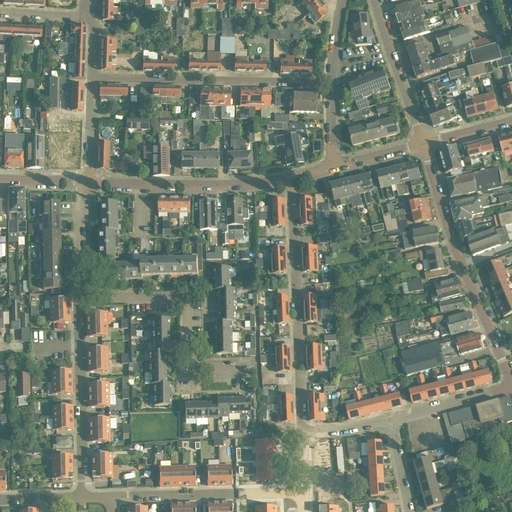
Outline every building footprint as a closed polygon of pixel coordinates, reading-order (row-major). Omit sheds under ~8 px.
[(206,5),(206,0),(190,0),(190,9),(203,9),(203,5),(206,5)] [(221,0),(206,0),(206,5),(216,6),(216,10),(221,10),(221,0)] [(252,5),(251,0),(236,0),(236,9),(241,9),(241,5),(252,5)] [(251,0),(252,5),(254,5),(254,9),(267,9),(267,0),(251,0)] [(309,13),(321,3),(318,0),(311,0),(312,0),(311,0),(306,0),(301,4),(309,13)] [(396,18),(425,8),(423,0),(393,10),(396,18)] [(457,0),(459,8),(491,0),(457,0)] [(321,3),(309,13),(313,18),(310,21),(314,25),(325,16),(323,13),(326,10),(321,3)] [(112,6),(102,5),(102,21),(116,21),(116,8),(112,8),(112,6)] [(141,11),(141,6),(134,6),(134,11),(132,11),(132,20),(140,20),(140,11),(141,11)] [(425,8),(396,18),(399,26),(428,16),(425,8)] [(351,27),(352,38),(354,47),(372,45),(368,14),(351,16),(353,27),(351,27)] [(428,16),(399,26),(401,34),(427,25),(426,21),(429,20),(428,16)] [(12,27),(0,25),(0,41),(2,41),(2,36),(12,36),(12,27)] [(51,25),(45,25),(44,38),(56,38),(56,33),(51,33),(51,25)] [(75,39),(85,39),(85,25),(70,25),(70,31),(66,31),(65,38),(75,39)] [(430,33),(427,25),(401,34),(404,41),(430,33)] [(12,27),(12,36),(22,37),(21,42),(21,47),(20,47),(19,54),(26,54),(26,47),(26,43),(27,27),(12,27)] [(27,27),(26,43),(30,43),(31,43),(31,37),(41,38),(42,28),(27,27)] [(448,33),(436,37),(444,59),(452,56),(452,57),(470,51),(474,50),(472,42),(467,27),(448,33)] [(503,34),(472,42),(474,50),(497,44),(505,42),(503,34)] [(220,38),(220,54),(220,55),(227,55),(228,38),(221,38),(220,38)] [(69,45),(69,52),(84,52),(85,39),(75,39),(75,45),(69,45)] [(101,55),(111,56),(111,53),(115,53),(115,40),(101,40),(101,55)] [(410,59),(426,54),(423,44),(407,49),(410,59)] [(474,50),(470,51),(474,66),(483,64),(483,65),(490,63),(495,61),(496,62),(501,60),(497,44),(474,50)] [(249,73),(250,63),(247,63),(247,58),(240,58),(240,49),(234,49),(234,55),(234,58),(234,72),(249,73)] [(84,52),(69,52),(69,54),(74,55),(74,66),(84,66),(84,52)] [(204,71),(204,54),(189,53),(189,57),(188,71),(204,71)] [(204,54),(204,71),(219,72),(220,55),(220,54),(204,54)] [(426,54),(410,59),(413,69),(430,64),(426,54)] [(111,56),(101,55),(100,71),(114,71),(114,66),(110,66),(111,56)] [(444,59),(430,64),(413,69),(416,79),(435,73),(434,70),(455,64),(452,57),(444,59)] [(501,60),(496,62),(498,68),(511,64),(511,60),(510,57),(501,60)] [(158,72),(158,62),(148,62),(148,58),(143,58),(143,72),(158,72)] [(161,62),(158,62),(158,72),(173,73),(174,58),(161,58),(161,62)] [(250,63),(249,73),(265,73),(265,59),(260,59),(260,63),(250,63)] [(295,75),(295,65),(285,65),(285,61),(280,61),(280,75),(295,75)] [(298,65),(295,65),(295,75),(311,76),(311,62),(298,61),(298,65)] [(490,63),(483,65),(486,75),(493,73),(490,63)] [(483,64),(474,66),(469,68),(472,80),(486,76),(486,75),(483,65),(483,64)] [(84,66),(74,66),(74,74),(68,74),(68,79),(84,80),(84,66)] [(472,80),(469,68),(448,74),(423,83),(425,89),(420,91),(424,103),(441,97),(438,91),(444,89),(446,95),(452,93),(458,91),(457,88),(463,86),(469,84),(472,83),(472,80)] [(358,111),(369,108),(366,99),(390,90),(382,70),(347,83),(355,103),(356,103),(358,111)] [(20,90),(20,77),(5,77),(5,90),(20,90)] [(59,79),(57,79),(46,79),(46,98),(59,98),(59,79)] [(511,106),(511,96),(508,82),(501,84),(502,89),(501,89),(506,108),(511,106)] [(472,83),(469,84),(477,116),(487,113),(483,97),(479,98),(477,90),(476,85),(472,83)] [(463,86),(465,93),(467,102),(463,103),(467,118),(477,116),(469,84),(463,86)] [(67,98),(83,98),(83,85),(67,85),(67,98)] [(113,96),(113,86),(100,85),(99,96),(100,96),(100,101),(113,101),(113,96)] [(126,86),(113,86),(113,96),(118,97),(118,101),(126,102),(126,97),(126,96),(126,86)] [(465,93),(463,86),(457,88),(458,91),(459,95),(465,93)] [(483,97),(487,113),(498,111),(491,86),(485,88),(487,96),(483,97)] [(152,102),(160,102),(160,97),(165,97),(166,97),(166,87),(152,87),(152,102)] [(166,97),(165,97),(165,105),(172,105),(172,102),(179,102),(179,87),(166,87),(166,97)] [(200,89),(199,121),(199,122),(206,122),(208,122),(208,120),(209,114),(211,114),(212,89),(200,89)] [(212,89),(211,114),(213,114),(221,114),(221,89),(212,89)] [(221,89),(221,114),(220,120),(229,120),(229,114),(225,114),(226,107),(229,107),(230,89),(221,89)] [(250,113),(250,90),(240,89),(240,107),(243,107),(243,115),(240,115),(240,120),(249,120),(250,113)] [(250,90),(250,113),(254,113),(254,107),(259,107),(260,90),(250,90)] [(260,90),(259,107),(261,107),(261,115),(260,118),(269,118),(269,113),(269,107),(270,90),(260,90)] [(274,94),(274,103),(318,105),(318,95),(274,94)] [(442,102),(441,97),(424,103),(429,115),(438,112),(447,108),(447,106),(452,104),(450,99),(442,102)] [(59,98),(46,98),(46,109),(59,110),(59,98)] [(83,98),(67,98),(67,111),(82,112),(83,98)] [(460,111),(460,110),(458,101),(452,103),(455,112),(460,111)] [(318,105),(274,103),(274,107),(289,107),(289,113),(318,114),(318,105)] [(389,104),(376,107),(377,112),(378,116),(391,112),(389,104)] [(376,106),(369,108),(358,111),(360,118),(370,115),(370,114),(377,112),(376,107),(376,106)] [(447,108),(438,112),(443,124),(451,121),(457,118),(453,109),(448,111),(447,108)] [(360,118),(358,111),(347,114),(350,121),(360,118)] [(438,112),(429,115),(433,127),(443,124),(438,112)] [(23,130),(35,130),(35,120),(35,114),(24,114),(24,120),(23,120),(23,130)] [(274,115),(274,123),(287,123),(288,123),(288,116),(274,115)] [(81,119),(67,118),(67,147),(80,147),(81,119)] [(126,119),(126,130),(148,130),(148,120),(126,119)] [(380,123),(384,138),(400,134),(396,119),(380,123)] [(150,120),(150,126),(152,128),(159,128),(159,120),(150,120)] [(238,142),(239,142),(238,124),(231,124),(231,121),(222,121),(223,136),(230,136),(230,147),(230,148),(233,148),(234,154),(227,154),(228,169),(240,169),(238,146),(238,142)] [(294,164),(289,136),(287,123),(274,123),(269,123),(269,131),(282,132),(283,137),(275,138),(276,147),(283,146),(286,166),(294,164)] [(307,145),(304,124),(300,124),(300,123),(292,125),(293,135),(289,136),(294,164),(303,163),(300,147),(307,145)] [(380,123),(365,127),(369,142),(384,138),(380,123)] [(369,142),(365,127),(349,131),(353,146),(369,142)] [(13,168),(14,136),(10,135),(10,146),(5,146),(4,168),(13,168)] [(511,151),(511,140),(511,135),(499,138),(503,154),(511,151)] [(14,136),(13,168),(22,169),(23,152),(23,144),(18,144),(18,136),(14,136)] [(199,154),(193,154),(193,169),(206,169),(206,154),(205,144),(205,137),(200,137),(200,144),(199,144),(199,154)] [(35,169),(36,138),(26,138),(26,169),(35,169)] [(36,138),(35,169),(43,169),(43,138),(36,138)] [(491,140),(479,143),(483,159),(490,157),(490,156),(490,153),(494,152),(491,139),(490,139),(491,140)] [(321,140),(312,141),(313,153),(319,152),(321,152),(321,140)] [(244,142),(239,142),(238,142),(238,146),(240,169),(251,168),(250,153),(245,153),(244,142)] [(98,143),(97,156),(108,157),(113,157),(113,144),(109,144),(109,143),(98,143)] [(483,159),(479,143),(467,146),(466,146),(469,157),(469,158),(470,158),(474,157),(475,161),(483,159)] [(443,162),(459,158),(456,146),(439,150),(443,162)] [(161,177),(160,147),(143,148),(143,159),(151,159),(152,177),(161,177)] [(160,147),(161,177),(169,176),(168,147),(160,147)] [(494,154),(494,155),(497,163),(503,162),(502,158),(500,152),(494,154)] [(193,169),(193,154),(181,154),(181,169),(193,169)] [(206,154),(206,169),(218,169),(218,154),(206,154)] [(108,157),(97,156),(97,170),(108,170),(112,170),(113,162),(108,162),(108,157)] [(469,157),(463,159),(466,170),(472,169),(470,158),(469,158),(469,157)] [(459,158),(443,162),(446,174),(462,170),(459,158)] [(416,163),(406,166),(410,182),(413,194),(419,192),(418,187),(422,186),(416,163)] [(406,166),(397,168),(404,196),(409,194),(406,183),(410,182),(406,166)] [(404,196),(397,168),(387,171),(391,187),(396,185),(399,197),(400,203),(405,202),(403,196),(404,196)] [(472,175),(462,177),(447,180),(451,198),(476,193),(476,194),(502,188),(498,168),(472,174),(472,175)] [(391,187),(387,171),(377,173),(381,189),(385,188),(388,200),(389,200),(389,202),(395,200),(394,198),(391,187)] [(370,175),(359,178),(364,194),(366,205),(373,204),(370,192),(374,191),(370,175)] [(364,194),(359,178),(350,180),(357,208),(362,206),(359,195),(364,194)] [(357,208),(350,180),(341,183),(346,205),(347,205),(347,206),(351,204),(352,209),(357,208)] [(346,205),(341,183),(331,185),(337,208),(346,205)] [(16,189),(17,222),(17,234),(26,233),(26,222),(23,222),(23,214),(24,214),(24,189),(16,189)] [(498,198),(500,205),(511,201),(510,195),(498,198)] [(169,222),(169,197),(159,197),(159,217),(163,217),(163,222),(169,222)] [(169,197),(169,222),(172,222),(172,220),(179,220),(179,218),(179,198),(169,197)] [(482,207),(483,209),(489,207),(487,197),(485,197),(480,198),(450,205),(453,214),(482,207)] [(190,198),(179,198),(179,218),(183,218),(183,223),(190,223),(190,198)] [(301,213),(316,212),(316,198),(311,198),(311,199),(300,199),(301,213)] [(412,213),(429,210),(427,199),(410,203),(411,208),(394,211),(396,217),(405,215),(412,213)] [(235,231),(234,200),(226,201),(227,224),(222,225),(223,246),(230,246),(230,241),(235,241),(235,231)] [(243,200),(234,200),(235,231),(244,231),(243,200)] [(273,214),(284,213),(284,200),(273,201),(273,200),(268,200),(269,214),(273,214)] [(208,230),(208,201),(199,201),(200,231),(208,230)] [(216,201),(208,201),(208,230),(217,230),(217,224),(216,201)] [(102,230),(118,230),(118,221),(121,221),(121,212),(118,212),(117,202),(101,203),(102,230)] [(38,218),(59,217),(59,203),(38,203),(38,218)] [(396,217),(394,211),(394,212),(393,205),(392,204),(386,205),(388,214),(386,214),(387,216),(383,217),(386,231),(398,228),(396,217)] [(482,207),(453,214),(455,224),(472,220),(471,217),(484,213),(483,209),(482,207)] [(336,209),(330,209),(331,219),(342,219),(341,213),(336,213),(336,209)] [(432,220),(429,210),(412,213),(414,224),(432,220)] [(317,224),(316,212),(301,213),(301,226),(312,225),(317,224)] [(511,212),(507,214),(498,216),(499,221),(501,226),(501,228),(502,227),(511,225),(511,212)] [(284,213),(273,214),(273,219),(269,219),(269,227),(274,227),(285,227),(284,213)] [(405,215),(396,217),(398,228),(407,227),(405,215)] [(59,217),(38,218),(39,225),(42,225),(42,232),(60,232),(59,217)] [(475,221),(470,222),(456,225),(459,239),(473,236),(483,232),(481,225),(476,227),(475,221)] [(372,227),(373,233),(384,230),(383,224),(372,227)] [(407,227),(398,228),(386,231),(386,233),(388,233),(389,238),(402,236),(403,242),(437,236),(435,228),(409,233),(408,226),(407,227)] [(363,229),(365,237),(371,236),(369,227),(363,229)] [(502,227),(501,228),(467,241),(470,249),(498,238),(505,236),(502,227)] [(118,230),(102,230),(99,230),(99,259),(115,259),(115,249),(118,249),(118,245),(123,244),(123,239),(118,239),(118,230)] [(42,232),(39,232),(39,240),(42,240),(42,246),(60,246),(60,232),(42,232)] [(317,243),(319,244),(331,243),(331,236),(317,236),(317,243)] [(437,236),(403,242),(405,250),(438,244),(437,236)] [(498,238),(470,249),(473,256),(508,243),(505,236),(498,238)] [(178,259),(170,260),(170,276),(198,275),(198,271),(202,271),(202,245),(197,246),(197,259),(188,259),(188,256),(184,256),(184,252),(178,253),(178,259)] [(60,246),(42,246),(35,246),(36,252),(39,252),(39,261),(60,260),(60,246)] [(303,260),(317,260),(316,247),(302,248),(303,260)] [(272,262),(286,261),(286,249),(269,249),(269,256),(272,256),(272,262)] [(402,257),(401,255),(400,249),(384,252),(386,261),(402,257)] [(428,251),(406,255),(406,257),(405,257),(406,262),(417,260),(417,259),(420,258),(420,261),(428,260),(430,273),(445,270),(441,250),(429,253),(428,251)] [(142,276),(142,260),(132,261),(132,256),(127,256),(127,261),(123,261),(123,264),(110,264),(110,270),(113,270),(113,280),(142,279),(142,276)] [(60,260),(39,261),(40,275),(61,275),(60,260)] [(170,276),(170,260),(142,260),(142,276),(170,276)] [(317,265),(317,260),(303,260),(303,273),(322,272),(322,265),(317,265)] [(490,276),(505,270),(500,260),(485,266),(490,276)] [(286,261),(272,262),(272,267),(268,268),(268,274),(287,274),(286,261)] [(215,279),(231,279),(231,268),(214,268),(215,279)] [(509,280),(505,270),(490,276),(494,286),(494,287),(506,282),(509,280)] [(61,290),(61,275),(40,275),(40,282),(43,282),(43,290),(61,290)] [(231,289),(231,279),(215,279),(215,290),(219,290),(231,290),(231,289)] [(437,294),(459,287),(457,279),(435,285),(437,294)] [(402,287),(404,294),(423,291),(421,280),(402,284),(402,287)] [(494,287),(494,286),(491,287),(495,298),(510,291),(506,282),(494,287)] [(459,287),(437,294),(437,295),(434,296),(436,303),(439,302),(440,302),(462,296),(459,287)] [(235,289),(231,289),(231,290),(219,290),(219,301),(235,300),(235,289)] [(511,302),(511,296),(510,291),(495,298),(499,308),(511,302)] [(305,310),(320,309),(320,296),(315,296),(304,296),(305,310)] [(273,311),(288,311),(288,297),(277,298),(272,298),(273,306),(273,311)] [(70,311),(69,299),(50,300),(50,312),(63,311),(70,311)] [(437,314),(442,313),(466,308),(464,299),(435,305),(437,314)] [(236,311),(235,300),(219,301),(219,311),(236,311)] [(19,302),(9,302),(10,322),(19,321),(19,302)] [(511,302),(499,308),(504,318),(511,314),(511,302)] [(396,312),(403,311),(402,303),(394,305),(396,312)] [(417,316),(415,308),(398,313),(390,315),(391,322),(401,320),(400,316),(405,315),(406,319),(417,316)] [(320,309),(305,310),(305,323),(316,323),(316,322),(321,322),(320,309)] [(63,311),(50,312),(51,324),(70,323),(70,311),(63,311)] [(236,311),(219,311),(220,322),(232,322),(236,322),(236,311)] [(289,324),(288,311),(273,311),(273,316),(273,324),(278,324),(289,324)] [(87,326),(106,325),(106,313),(87,314),(87,326)] [(442,313),(437,314),(430,316),(432,324),(438,323),(440,330),(473,321),(471,313),(443,321),(442,313)] [(389,319),(388,315),(370,319),(371,323),(389,319)] [(152,331),(169,330),(168,319),(152,320),(152,331)] [(475,329),(473,321),(440,330),(442,337),(448,335),(448,336),(451,335),(451,336),(475,329)] [(232,322),(220,322),(215,322),(216,333),(232,333),(232,322)] [(107,337),(106,325),(87,326),(87,337),(107,337)] [(397,338),(405,336),(403,326),(395,328),(397,338)] [(169,341),(169,330),(152,331),(152,341),(169,341)] [(232,344),(232,333),(216,333),(216,344),(232,344)] [(405,336),(397,338),(401,353),(411,350),(408,341),(431,336),(430,333),(407,337),(407,336),(405,336)] [(458,348),(481,342),(479,334),(456,341),(458,348)] [(169,341),(152,341),(153,352),(165,352),(169,352),(169,341)] [(439,342),(411,350),(401,353),(407,376),(446,366),(439,342)] [(483,350),(481,342),(458,348),(460,356),(483,350)] [(232,344),(216,344),(216,355),(233,355),(232,344)] [(307,359),(321,359),(321,353),(325,352),(325,346),(306,347),(307,359)] [(91,361),(107,360),(107,348),(88,349),(88,361),(91,361)] [(276,361),(291,360),(290,348),(271,349),(272,355),(276,355),(276,361)] [(31,366),(31,352),(30,352),(30,355),(20,356),(21,367),(31,367),(31,366)] [(165,352),(153,352),(149,352),(149,363),(165,363),(165,352)] [(321,359),(307,359),(307,371),(322,371),(321,359)] [(108,372),(107,360),(91,361),(88,361),(88,373),(108,372)] [(291,360),(276,361),(276,366),(275,366),(275,369),(277,369),(277,373),(291,372),(291,360)] [(165,363),(149,363),(149,374),(166,374),(165,363)] [(71,371),(52,371),(52,383),(65,383),(71,383),(71,371)] [(478,374),(476,375),(479,386),(492,383),(489,371),(478,374)] [(15,398),(27,398),(29,398),(29,374),(15,374),(15,398)] [(166,374),(149,374),(149,385),(153,385),(166,385),(166,384),(166,374)] [(473,376),(462,378),(465,390),(479,386),(476,375),(473,376)] [(452,381),(449,382),(452,393),(465,390),(462,378),(452,381)] [(449,382),(446,383),(436,385),(439,397),(452,393),(449,382)] [(65,383),(52,383),(52,395),(71,395),(72,395),(71,384),(71,383),(65,383)] [(89,396),(108,396),(108,384),(88,384),(89,396)] [(170,384),(166,384),(166,385),(153,385),(154,395),(170,395),(170,384)] [(336,384),(323,384),(324,392),(336,391),(336,384)] [(436,385),(425,388),(423,389),(426,400),(439,397),(436,385)] [(420,389),(409,392),(412,403),(426,400),(423,389),(420,389)] [(309,409),(320,408),(320,403),(324,403),(324,394),(309,395),(309,409)] [(170,395),(154,395),(154,407),(170,406),(170,395)] [(389,397),(386,398),(389,409),(403,406),(400,395),(389,397)] [(108,396),(89,396),(89,408),(108,408),(108,396)] [(282,410),(293,409),(292,396),(277,397),(278,410),(282,410)] [(511,402),(510,397),(448,414),(452,427),(447,429),(451,444),(508,426),(507,423),(511,421),(511,402)] [(239,415),(239,398),(228,399),(228,415),(239,415)] [(239,398),(239,415),(250,414),(249,398),(239,398)] [(383,399),(373,402),(376,413),(389,409),(386,398),(383,399)] [(228,415),(228,399),(216,399),(216,403),(217,418),(228,417),(228,415)] [(363,404),(360,405),(363,416),(376,413),(373,402),(363,404)] [(196,420),(195,403),(184,404),(184,413),(184,419),(184,420),(196,420)] [(206,419),(206,403),(195,403),(196,420),(206,419)] [(216,403),(206,403),(206,419),(218,419),(217,418),(216,403)] [(357,406),(346,409),(349,420),(363,416),(360,405),(357,406)] [(53,419),(72,418),(72,406),(52,407),(53,419)] [(320,408),(309,409),(310,422),(325,421),(325,413),(320,413),(320,408)] [(282,410),(282,415),(278,415),(278,424),(284,423),(290,423),(293,423),(293,409),(282,410)] [(72,418),(53,419),(53,431),(72,430),(72,418)] [(90,431),(109,430),(109,418),(89,419),(90,431)] [(109,430),(90,431),(90,443),(109,442),(109,430)] [(274,441),(256,442),(256,455),(274,455),(274,441)] [(367,456),(381,456),(380,442),(366,443),(367,456)] [(449,459),(453,458),(455,457),(451,445),(445,447),(449,459)] [(92,467),(111,466),(111,454),(92,455),(92,467)] [(52,468),(72,467),(71,455),(52,456),(52,468)] [(274,455),(256,455),(256,468),(275,468),(274,455)] [(381,456),(367,456),(368,470),(381,469),(381,456)] [(417,474),(433,470),(430,457),(413,462),(417,474)] [(112,478),(111,466),(92,467),(92,479),(112,478)] [(231,466),(219,467),(219,486),(231,486),(231,466)] [(72,479),(72,467),(52,468),(53,480),(72,479)] [(194,467),(182,468),(183,487),(195,487),(194,467)] [(219,486),(219,467),(207,467),(207,486),(219,486)] [(171,487),(171,468),(159,468),(159,488),(171,487)] [(183,487),(182,468),(171,468),(171,487),(183,487)] [(275,468),(256,468),(257,482),(275,481),(275,468)] [(382,482),(381,469),(368,470),(369,483),(382,482)] [(436,481),(433,470),(417,474),(420,486),(436,481)] [(439,493),(436,481),(420,486),(423,498),(439,493)] [(383,496),(382,482),(369,483),(370,497),(383,496)] [(423,498),(427,510),(443,505),(439,493),(423,498)] [(243,501),(243,509),(255,509),(255,501),(243,501)] [(219,511),(219,503),(207,503),(207,511),(219,511)] [(231,511),(231,503),(219,503),(219,511),(231,511)]
